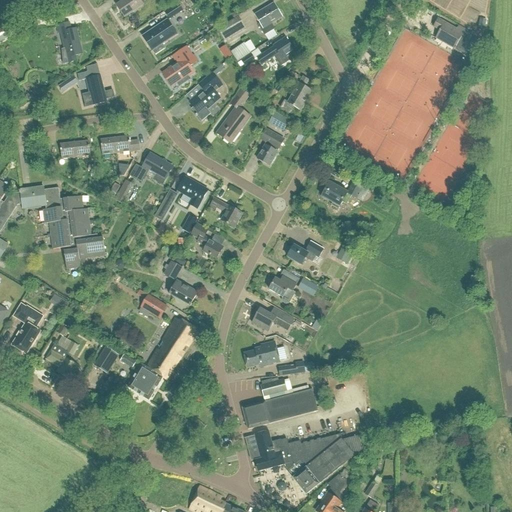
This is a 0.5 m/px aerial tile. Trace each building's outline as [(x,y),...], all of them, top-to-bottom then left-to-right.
[(143,5),(139,0),(125,0),(123,1),(116,6),(124,17),(143,5)] [(258,25),(264,36),(275,30),(271,24),(282,18),(274,4),(255,16),(260,24),(258,25)] [(165,13),(169,20),(180,13),(176,6),(165,13)] [(4,12),(8,19),(18,14),(14,7),(4,12)] [(217,29),(225,41),(246,29),(239,16),(217,29)] [(441,30),(436,39),(454,49),(459,41),(466,45),(472,33),(458,26),(456,30),(438,19),(434,26),(441,30)] [(142,37),(152,52),(177,35),(168,20),(142,37)] [(71,30),(69,23),(56,26),(58,34),(61,33),(68,63),(76,61),(75,56),(82,54),(76,29),(71,30)] [(0,29),(0,41),(9,36),(4,27),(0,29)] [(289,61),(286,57),(294,52),(285,38),(273,46),(274,47),(257,59),(262,66),(275,58),(281,67),(289,61)] [(253,40),(236,51),(241,59),(258,49),(253,40)] [(172,57),(177,64),(176,65),(163,74),(171,87),(177,83),(178,85),(188,78),(187,76),(186,74),(191,70),(192,70),(190,67),(198,62),(194,56),(193,57),(190,53),(187,48),(187,47),(172,57)] [(229,51),(223,55),(226,60),(232,56),(229,51)] [(251,54),(241,61),(245,67),(255,60),(251,54)] [(104,93),(97,65),(86,67),(87,72),(77,75),(79,81),(85,80),(89,94),(82,95),(85,107),(106,102),(105,99),(113,98),(112,92),(104,93)] [(291,72),(288,79),(295,83),(298,76),(291,72)] [(201,122),(210,115),(207,111),(220,99),(219,97),(214,92),(223,85),(216,76),(213,73),(198,85),(203,91),(191,101),(189,103),(193,108),(192,110),(196,115),(195,116),(196,117),(197,116),(201,122)] [(301,111),(305,104),(304,103),(311,91),(305,88),(309,81),(303,78),(288,104),(285,102),(281,109),(290,114),(294,107),(301,111)] [(62,93),(73,86),(69,80),(58,87),(62,93)] [(217,134),(231,144),(250,118),(239,109),(250,95),(243,89),(231,105),(236,109),(217,134)] [(275,113),(269,123),(283,131),(289,121),(275,113)] [(284,140),(272,133),(266,143),(265,146),(257,160),(269,167),(277,153),(277,152),(279,149),(279,150),(284,140)] [(128,137),(114,139),(116,154),(117,154),(124,153),(130,153),(138,152),(137,141),(129,142),(128,137)] [(100,140),(102,156),(116,154),(114,139),(100,140)] [(88,142),(74,143),(75,159),(90,157),(88,142)] [(75,159),(74,143),(59,145),(61,160),(75,159)] [(154,181),(162,186),(173,167),(150,154),(141,169),(136,166),(129,177),(141,183),(148,171),(157,175),(154,181)] [(177,191),(191,199),(188,205),(197,210),(208,191),(185,178),(177,191)] [(122,204),(133,185),(125,180),(114,199),(122,204)] [(338,209),(342,202),(346,205),(351,196),(358,200),(365,187),(354,181),(347,193),(330,183),(322,197),(332,203),(331,205),(338,209)] [(0,182),(0,201),(9,188),(0,182)] [(116,194),(120,187),(115,184),(111,191),(116,194)] [(0,207),(1,208),(0,210),(0,258),(8,246),(6,245),(7,243),(2,240),(1,242),(0,240),(0,232),(17,205),(22,205),(23,209),(46,207),(46,210),(56,209),(57,213),(66,212),(67,222),(69,235),(71,248),(63,249),(63,252),(77,250),(76,243),(89,241),(98,240),(98,235),(92,236),(74,238),(72,225),(70,212),(70,208),(61,209),(60,199),(58,188),(43,190),(43,188),(19,191),(20,193),(10,195),(4,204),(0,201),(0,207)] [(170,190),(155,218),(162,222),(178,195),(170,190)] [(70,208),(70,212),(84,210),(82,197),(60,199),(61,209),(70,208)] [(235,228),(243,214),(230,206),(230,207),(215,199),(210,208),(215,211),(217,208),(226,213),(222,220),(227,223),(227,224),(228,225),(229,224),(235,228)] [(49,224),(67,222),(66,212),(57,213),(56,209),(46,210),(43,210),(45,225),(49,224)] [(72,225),(90,223),(90,221),(88,209),(84,210),(70,212),(72,225)] [(190,216),(182,230),(190,234),(198,220),(190,216)] [(51,237),(69,235),(67,222),(49,224),(51,237)] [(90,223),(72,225),(74,238),(92,236),(90,225),(90,223)] [(217,259),(223,248),(205,237),(208,231),(197,224),(191,235),(199,239),(197,242),(206,247),(203,251),(217,259)] [(69,235),(51,237),(53,250),(63,249),(71,248),(69,235)] [(89,241),(92,259),(105,257),(102,239),(98,240),(89,241)] [(78,260),(92,259),(89,241),(76,243),(77,250),(78,260)] [(312,262),(315,256),(318,258),(323,249),(311,242),(305,252),(294,246),(287,258),(301,266),(305,258),(312,262)] [(337,259),(347,265),(355,251),(345,245),(337,259)] [(77,250),(63,252),(66,270),(80,269),(78,260),(77,250)] [(171,262),(169,266),(166,265),(164,269),(166,270),(164,275),(175,281),(182,268),(171,262)] [(296,285),(283,277),(280,282),(275,279),(269,290),(282,298),(282,300),(283,302),(284,303),(286,304),(288,303),(290,302),(295,293),(293,291),(296,285)] [(298,289),(308,294),(313,285),(304,279),(298,289)] [(170,295),(190,306),(198,293),(177,281),(170,295)] [(337,297),(338,295),(327,288),(328,286),(325,284),(322,288),(337,297)] [(148,296),(141,308),(160,319),(167,307),(148,296)] [(69,304),(62,300),(57,308),(64,312),(69,304)] [(35,339),(39,332),(34,328),(42,316),(27,307),(26,309),(21,306),(14,317),(26,324),(13,346),(26,354),(31,346),(32,347),(36,341),(37,339),(35,339)] [(279,326),(282,322),(291,326),(294,320),(274,309),(271,315),(260,309),(252,324),(268,332),(273,323),(279,326)] [(176,320),(146,368),(166,380),(184,353),(181,351),(185,345),(189,347),(198,334),(176,320)] [(321,325),(316,323),(313,329),(317,332),(321,325)] [(62,324),(57,333),(63,337),(68,328),(62,324)] [(62,337),(56,347),(65,352),(71,343),(62,337)] [(259,367),(280,362),(274,342),(261,345),(261,348),(255,349),(255,351),(244,354),(248,368),(259,365),(259,367)] [(73,382),(78,374),(74,371),(76,366),(67,360),(70,355),(72,356),(78,347),(71,343),(65,352),(56,347),(54,346),(46,359),(47,360),(45,363),(48,365),(49,362),(59,368),(56,373),(64,377),(63,378),(66,380),(68,379),(73,382)] [(106,348),(94,366),(107,374),(118,355),(106,348)] [(120,361),(132,368),(136,362),(124,355),(120,361)] [(278,368),(280,376),(312,372),(311,363),(304,364),(304,363),(296,364),(296,365),(278,368)] [(166,380),(146,368),(141,365),(127,388),(149,401),(162,379),(165,381),(166,380)] [(261,386),(264,397),(287,391),(284,380),(261,386)] [(248,430),(296,417),(318,411),(318,410),(312,389),(296,394),(242,408),(248,430)] [(375,442),(389,439),(386,429),(372,432),(375,442)] [(284,465),(285,470),(306,495),(354,456),(364,447),(361,435),(342,440),(341,439),(340,435),(301,445),(300,442),(287,445),(286,440),(278,442),(278,441),(271,443),(268,432),(254,435),(260,459),(256,460),(259,472),(284,465)] [(371,474),(373,470),(367,466),(365,470),(371,474)] [(344,470),(340,476),(344,479),(348,472),(344,470)] [(285,471),(277,476),(281,484),(290,479),(285,471)] [(342,494),(346,487),(346,481),(339,476),(327,485),(332,488),(328,493),(327,493),(321,502),(323,503),(316,511),(344,511),(345,510),(343,509),(346,506),(341,502),(345,496),(342,494)] [(267,483),(268,491),(277,490),(275,481),(267,483)] [(372,483),(365,495),(371,499),(379,487),(372,483)] [(224,511),(227,505),(220,501),(222,497),(200,487),(190,509),(195,511),(224,511)] [(289,501),(293,493),(286,489),(281,496),(289,501)] [(373,511),(376,509),(376,510),(379,506),(370,501),(365,509),(364,508),(361,511),(373,511)]
